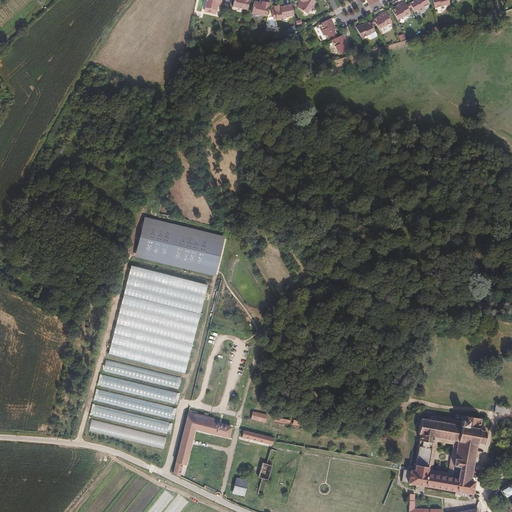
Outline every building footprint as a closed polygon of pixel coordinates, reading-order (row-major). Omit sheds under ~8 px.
[(221,0),(206,0),(205,8),(206,8),(216,10),(217,10),(218,5),(220,5),(220,3),(221,3),(221,0)] [(247,10),(249,0),(234,0),(233,6),(247,10)] [(266,16),(270,2),(262,0),(262,1),(260,1),(259,2),(254,1),(253,7),(252,12),(252,13),(266,16)] [(307,14),(315,1),(312,0),(299,0),(300,0),(298,2),(300,3),(297,8),(307,14)] [(415,0),(414,1),(409,3),(412,7),(414,12),(417,10),(418,12),(424,9),(423,7),(429,5),(426,0),(415,0)] [(399,6),(392,9),(392,10),(397,19),(410,13),(408,9),(406,5),(405,2),(399,5),(399,6)] [(273,20),(293,16),(291,3),(281,5),(282,7),(280,7),(280,6),(278,6),(278,5),(274,6),(274,7),(273,7),(274,9),(274,10),(271,11),(273,20)] [(380,16),(373,19),(375,24),(378,29),(391,23),(386,12),(380,15),(380,16)] [(333,24),(330,18),(320,24),(323,29),(321,30),(324,36),(325,35),(327,38),(332,36),(336,34),(334,29),(332,25),(333,24)] [(372,26),(370,21),(362,25),(362,24),(356,27),(362,38),(375,31),(372,26)] [(346,40),(343,34),(338,37),(333,39),(332,40),(339,53),(349,48),(345,41),(346,40)] [(61,154),(66,147),(62,144),(57,151),(61,154)] [(156,193),(149,192),(147,199),(155,201),(156,193)] [(227,239),(147,219),(138,254),(219,274),(227,239)] [(20,272),(6,265),(3,273),(16,280),(20,272)] [(72,361),(69,367),(77,370),(79,364),(72,361)] [(321,373),(319,383),(326,384),(328,375),(321,373)] [(322,393),(310,390),(308,399),(320,402),(322,393)] [(496,404),(494,412),(509,414),(510,407),(496,404)] [(198,415),(188,412),(173,473),(179,476),(183,464),(186,465),(194,429),(198,415)] [(267,415),(253,412),(251,419),(265,422),(267,415)] [(421,434),(434,437),(454,440),(457,418),(431,414),(429,420),(421,419),(418,434),(421,434)] [(214,418),(198,415),(194,429),(210,433),(214,418)] [(457,418),(454,440),(458,441),(452,477),(428,473),(434,437),(421,434),(414,471),(403,469),(401,481),(419,485),(424,486),(456,491),(461,492),(461,496),(467,497),(470,501),(474,498),(472,494),(474,481),(470,480),(477,442),(484,444),(486,431),(479,430),(481,419),(462,415),(461,419),(457,418)] [(212,423),(210,433),(229,437),(231,427),(212,423)] [(274,438),(243,430),(242,437),(272,445),(274,438)] [(428,473),(452,477),(458,441),(454,440),(434,437),(428,473)] [(277,451),(270,449),(269,453),(269,454),(266,464),(272,466),(277,451)] [(268,480),(272,466),(266,464),(262,463),(257,461),(253,475),(258,477),(257,481),(261,482),(262,478),(268,480)] [(263,495),(268,480),(262,478),(261,482),(260,483),(257,493),(263,495)] [(511,493),(511,482),(500,490),(502,493),(498,496),(501,500),(505,497),(505,498),(511,493)] [(246,486),(235,483),(232,493),(244,496),(246,486)] [(414,501),(409,501),(408,511),(439,511),(440,509),(414,509),(414,501)]
